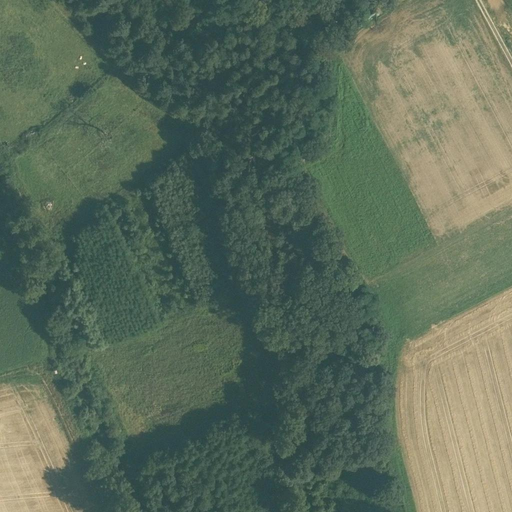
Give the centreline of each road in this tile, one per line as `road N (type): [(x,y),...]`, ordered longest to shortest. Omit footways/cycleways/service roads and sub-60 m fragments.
road 1 (track): [(54,0),(129,86),(190,131),(211,165),(247,288),(281,362),(283,511)]
road 2 (track): [(409,511),(387,411),(392,345),(306,161),(328,131),(332,45),(359,16),(392,0)]
road 3 (track): [(91,364),(253,300)]
road 4 (track): [(392,345),(511,282)]
